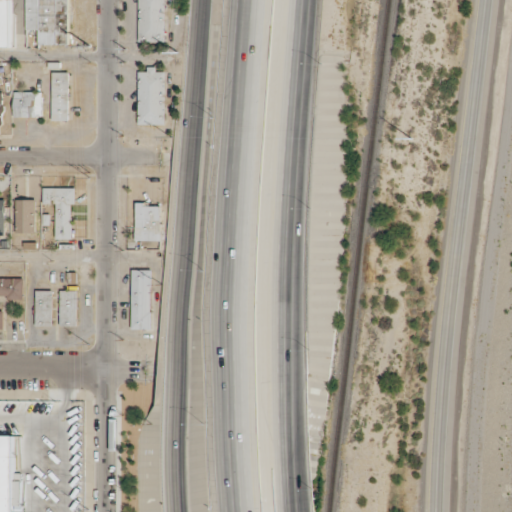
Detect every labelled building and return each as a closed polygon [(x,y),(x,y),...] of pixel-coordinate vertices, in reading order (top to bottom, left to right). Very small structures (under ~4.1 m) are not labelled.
[(11,0),(0,0),(0,47),(11,47),(11,0)] [(68,0),(26,0),(26,29),(38,30),(38,44),(68,45),(68,0)] [(165,0),(138,0),(137,41),(165,42),(165,0)] [(138,124),(165,124),(164,71),(156,71),(156,66),(147,66),(147,71),(137,71),(138,124)] [(69,72),(50,72),(51,120),(69,120),(69,72)] [(41,91),(14,91),(14,117),(42,117),(41,91)] [(75,187),(42,188),(42,204),(54,204),(55,238),(72,238),(71,203),(75,203),(75,187)] [(35,199),(15,199),(15,233),(36,233),(35,199)] [(160,202),(135,202),(135,241),(159,241),(160,202)] [(151,270),(131,270),(131,329),(150,329),(151,270)] [(0,328),(3,329),(3,310),(0,309),(0,298),(23,298),(23,277),(0,277),(0,328)] [(52,326),(52,290),(36,290),(35,325),(52,326)] [(76,326),(77,290),(60,290),(59,325),(76,326)] [(0,511),(12,511),(14,436),(0,435),(0,511)]
